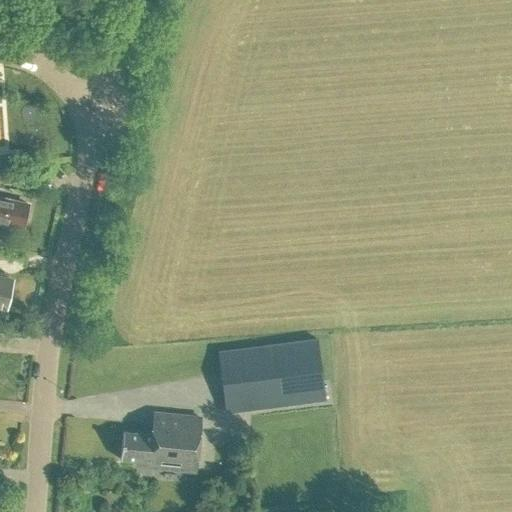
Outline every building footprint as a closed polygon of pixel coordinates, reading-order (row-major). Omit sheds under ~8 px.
[(0,171),(17,170),(16,152),(0,153),(0,171)] [(12,199),(0,196),(0,223),(7,225),(7,223),(22,227),(23,223),(26,222),(27,215),(26,213),(27,205),(12,201),(12,199)] [(0,306),(6,308),(12,282),(0,278),(0,306)] [(316,339),(217,352),(225,412),(324,399),(316,339)] [(176,415),(153,413),(150,434),(122,431),(119,459),(148,462),(147,466),(195,471),(200,418),(183,416),(183,419),(176,418),(176,415)]
